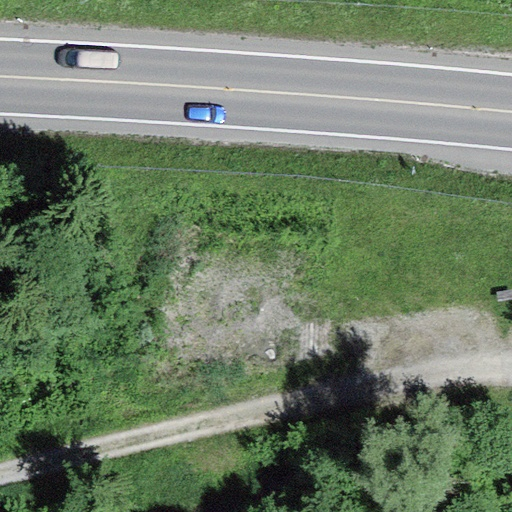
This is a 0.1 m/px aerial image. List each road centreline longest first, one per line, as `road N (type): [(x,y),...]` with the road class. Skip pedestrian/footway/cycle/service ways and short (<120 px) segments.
road 1 (track): [(511,371),(381,386),(0,474)]
road 2 (trunk): [(511,112),(0,76)]
